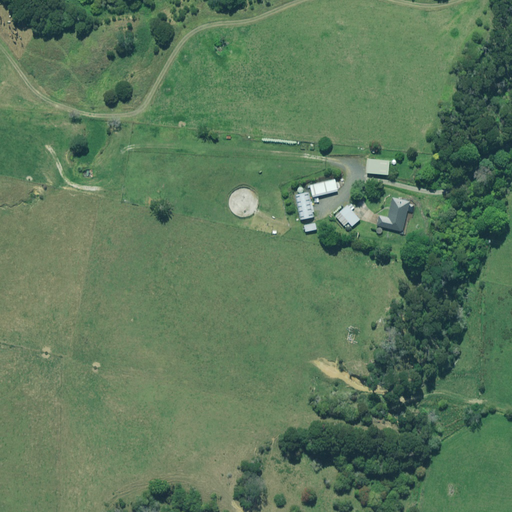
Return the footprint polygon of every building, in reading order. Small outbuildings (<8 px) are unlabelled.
[(390,161),(367,159),(366,173),(389,175),(390,161)] [(338,192),(335,180),(309,186),(312,198),(338,192)] [(315,217),(310,192),(295,195),(298,212),(300,220),(315,217)] [(410,202),(392,198),(387,218),(379,216),(377,226),(403,232),(410,202)] [(355,208),(351,203),(336,216),(345,226),(349,222),(353,227),(360,220),(352,211),(355,208)] [(317,230),(315,224),(304,226),(305,232),(317,230)]
